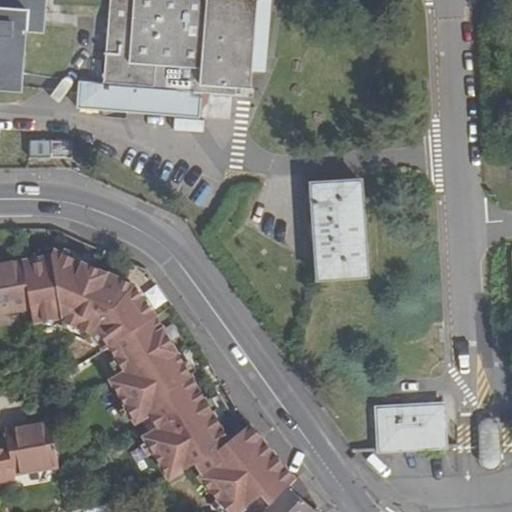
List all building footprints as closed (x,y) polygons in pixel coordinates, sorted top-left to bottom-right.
[(0,0),(0,93),(22,95),(26,34),(43,35),(45,0),(0,0)] [(109,0),(103,84),(79,83),(77,111),(199,120),(201,94),(235,96),(236,90),(251,91),(252,74),(259,75),(264,0),(109,0)] [(67,159),(66,141),(28,142),(28,159),(67,159)] [(312,187),(319,279),(366,276),(359,183),(312,187)] [(294,482),(249,427),(229,442),(174,350),(134,289),(52,254),(51,258),(22,263),(30,311),(33,326),(62,321),(63,325),(80,333),(83,327),(108,348),(123,375),(111,382),(135,424),(149,417),(157,432),(145,439),(169,481),(196,465),(203,476),(200,478),(227,511),(240,511),(263,495),(270,506),(294,482)] [(0,315),(30,311),(22,263),(0,266),(0,315)] [(376,410),(379,452),(446,449),(444,407),(376,410)] [(476,423),(474,426),(475,462),(477,464),(480,467),(484,469),(487,469),(491,468),(495,466),(497,462),(496,427),(494,425),(492,422),(488,421),(484,420),(479,421),(476,423)] [(14,481),(59,473),(50,425),(5,433),(7,442),(0,443),(0,490),(16,487),(14,481)] [(174,485),(181,499),(195,492),(188,478),(174,485)] [(318,511),(317,510),(319,508),(312,500),(297,479),(294,482),(289,488),(270,506),(264,511),(318,511)] [(85,511),(136,511),(133,498),(85,511)]
